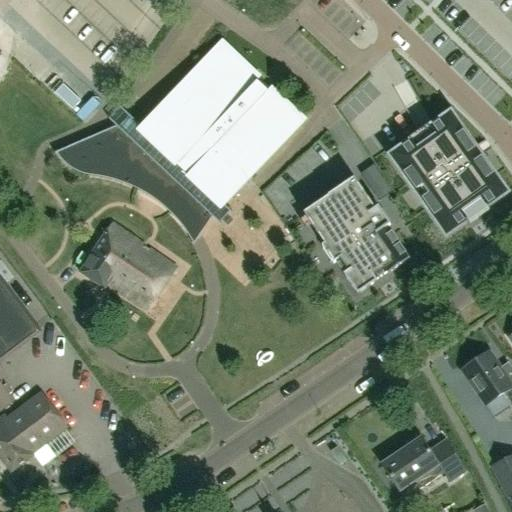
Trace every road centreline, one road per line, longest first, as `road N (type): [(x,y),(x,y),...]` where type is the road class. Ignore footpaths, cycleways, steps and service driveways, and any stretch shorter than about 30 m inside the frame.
road 1 (tertiary): [(115,511),(237,447),(511,263)]
road 2 (residential): [(167,0),(104,89),(17,5),(24,0)]
road 3 (residential): [(511,143),(366,0)]
